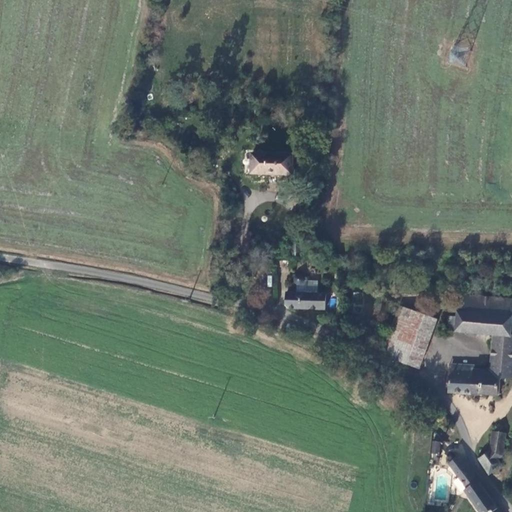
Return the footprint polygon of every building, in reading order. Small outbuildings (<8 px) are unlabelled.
[(254,154),(253,175),(295,175),(294,155),(254,154)] [(212,165),(202,164),(201,172),(211,173),(212,165)] [(302,245),(290,245),(290,257),(302,257),(302,245)] [(289,263),(278,263),(278,277),(290,276),(289,263)] [(302,277),(299,276),(296,277),(294,280),(294,283),(296,286),(299,287),(302,286),(304,283),(304,281),(304,280),(302,277)] [(317,294),(317,281),(304,281),(304,283),(302,286),(299,287),(296,286),(296,293),(317,294)] [(287,307),(287,310),(325,311),(326,294),(317,294),(296,293),(286,293),(287,307)] [(495,336),(511,336),(511,301),(461,296),(457,319),(448,319),(447,332),(495,336)] [(437,321),(402,308),(383,355),(420,368),(437,321)] [(511,336),(495,336),(492,373),(502,379),(511,379),(511,336)] [(471,395),(473,372),(451,371),(450,393),(471,395)] [(502,379),(492,373),(473,372),(471,395),(499,397),(502,379)] [(419,404),(425,410),(432,404),(425,398),(419,404)] [(425,410),(434,418),(440,412),(432,404),(425,410)] [(493,473),(495,476),(497,477),(500,476),(501,474),(501,471),(499,469),(502,467),(500,459),(503,457),(506,436),(494,433),(490,452),(480,459),(490,475),(493,473)] [(492,511),(498,508),(459,457),(457,459),(454,458),(451,459),(450,462),(450,465),(468,491),(465,493),(479,511),(492,511)]
